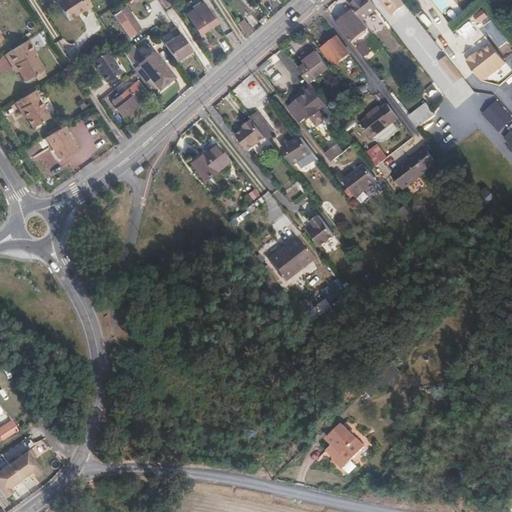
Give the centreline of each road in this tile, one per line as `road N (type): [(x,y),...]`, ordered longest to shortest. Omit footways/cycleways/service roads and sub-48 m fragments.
road 1 (tertiary): [(309,0),(52,214)]
road 2 (unclassified): [(364,511),(78,460)]
road 3 (residential): [(78,460),(102,391),(94,328),(49,240)]
